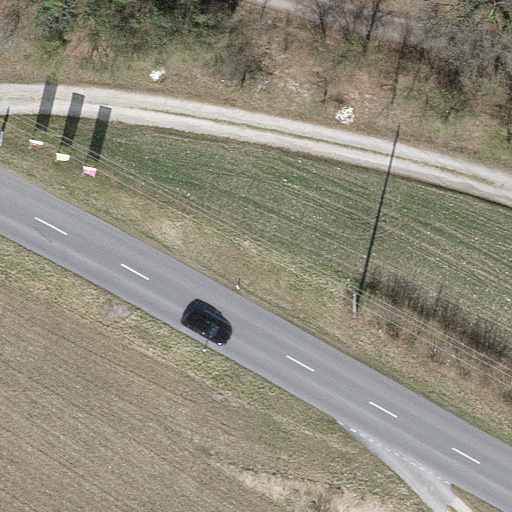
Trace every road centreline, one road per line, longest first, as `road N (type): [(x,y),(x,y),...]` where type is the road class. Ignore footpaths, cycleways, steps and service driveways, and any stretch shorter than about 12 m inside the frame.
road 1 (secondary): [(0,200),(511,477)]
road 2 (track): [(511,193),(306,140),(0,102)]
road 3 (track): [(300,359),(473,511)]
road 4 (track): [(304,0),(511,54)]
